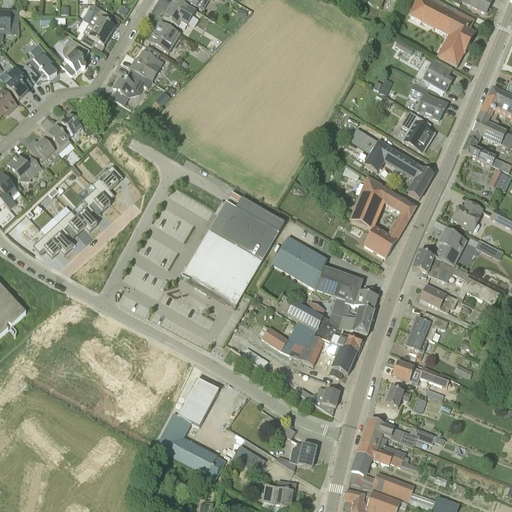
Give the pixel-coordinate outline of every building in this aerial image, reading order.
[(175,0),(163,20),(177,29),(181,24),(187,28),(196,13),(189,9),(175,0)] [(360,0),(360,1),(379,11),(384,0),(360,0)] [(420,0),(417,0),(408,18),(448,38),(442,51),(437,60),(454,68),(456,69),(463,56),(464,56),(475,35),(469,32),(473,23),(456,14),(429,0),(424,0),(423,1),(420,0)] [(491,3),(485,0),(462,0),(461,3),(485,16),(491,3)] [(121,8),(117,14),(125,18),(128,12),(121,8)] [(60,9),(60,17),(68,17),(69,9),(60,9)] [(94,13),(86,25),(88,26),(109,39),(115,30),(107,24),(110,18),(99,11),(97,15),(94,13)] [(238,11),(236,19),(245,21),(247,13),(238,11)] [(0,35),(3,36),(10,36),(18,36),(18,20),(10,19),(11,15),(11,13),(0,12),(0,35)] [(156,35),(150,44),(165,54),(169,48),(172,49),(180,36),(160,24),(154,34),(156,35)] [(84,37),(80,43),(91,50),(95,43),(104,49),(109,39),(88,26),(82,36),(84,37)] [(63,52),(62,54),(62,56),(63,58),(64,59),(66,61),(64,63),(67,66),(63,70),(70,78),(71,78),(72,78),(73,78),(76,75),(81,70),(81,71),(82,71),(83,71),(84,71),(85,71),(85,70),(85,69),(86,69),(85,68),(85,67),(82,64),(89,53),(71,42),(65,49),(63,51),(63,52)] [(397,42),(394,48),(410,57),(414,52),(397,42)] [(139,63),(133,72),(151,84),(152,84),(160,70),(154,67),(157,62),(160,57),(146,48),(143,53),(142,53),(137,62),(139,63)] [(32,63),(22,72),(35,87),(41,81),(42,83),(47,82),(48,83),(57,76),(49,68),(51,67),(45,60),(43,58),(39,59),(36,62),(33,65),(32,63)] [(431,67),(422,82),(444,94),(445,95),(452,83),(447,80),(451,73),(434,62),(433,63),(431,67)] [(0,82),(4,86),(4,87),(18,102),(28,94),(22,87),(27,82),(16,70),(7,78),(4,75),(0,78),(0,82)] [(116,93),(111,101),(123,108),(128,100),(127,99),(127,98),(131,92),(137,95),(139,96),(144,89),(147,91),(151,84),(133,72),(131,71),(124,83),(120,80),(113,91),(116,93)] [(376,83),(373,91),(378,93),(381,86),(376,83)] [(492,91),(488,100),(505,108),(504,110),(511,113),(511,100),(510,99),(511,94),(511,84),(509,83),(503,96),(492,91)] [(413,87),(408,98),(421,104),(417,114),(438,123),(442,115),(443,115),(447,107),(427,99),(429,94),(413,87)] [(381,88),(378,94),(386,98),(389,91),(381,88)] [(0,118),(7,113),(9,115),(16,108),(2,93),(3,92),(2,91),(0,92),(0,118)] [(164,94),(159,98),(165,104),(170,100),(164,94)] [(387,100),(383,106),(389,109),(392,104),(387,100)] [(488,100),(480,117),(489,120),(486,126),(491,129),(496,131),(499,126),(498,123),(495,122),(498,115),(507,119),(511,121),(511,113),(504,110),(505,108),(488,100)] [(409,114),(401,129),(409,134),(403,144),(421,155),(428,143),(429,143),(434,136),(417,126),(421,121),(409,114)] [(55,126),(54,126),(56,129),(65,139),(70,135),(73,138),(82,130),(70,117),(65,121),(64,120),(61,120),(55,126)] [(480,117),(471,134),(482,139),(502,148),(509,152),(511,145),(511,138),(496,131),(491,129),(486,126),(489,120),(480,117)] [(32,145),(27,150),(37,161),(45,170),(49,167),(45,163),(55,155),(57,157),(62,153),(70,146),(71,145),(68,142),(65,139),(56,129),(48,137),(46,134),(41,139),(43,142),(36,148),(32,145)] [(468,142),(462,155),(465,157),(491,168),(494,160),(484,155),(475,151),(476,147),(477,146),(468,142)] [(363,166),(377,175),(384,165),(415,184),(408,196),(419,202),(433,178),(429,176),(377,144),(369,157),(363,166)] [(476,147),(475,151),(484,155),(485,151),(476,147)] [(18,158),(7,168),(18,180),(24,174),(30,181),(41,171),(31,160),(26,165),(24,164),(18,158)] [(73,167),(70,170),(77,179),(81,176),(73,167)] [(99,181),(91,188),(95,192),(95,191),(108,204),(114,198),(109,194),(118,185),(117,184),(121,179),(112,169),(107,174),(110,177),(102,185),(99,181)] [(345,169),(342,177),(356,182),(359,178),(345,169)] [(498,186),(504,189),(509,180),(494,173),(487,188),(495,192),(498,186)] [(0,201),(4,205),(10,212),(16,206),(13,203),(20,197),(18,194),(6,181),(3,178),(2,178),(1,177),(0,177),(0,201)] [(10,179),(6,181),(18,194),(21,191),(10,179)] [(367,181),(350,223),(351,224),(351,225),(372,233),(373,231),(371,230),(379,211),(376,209),(379,203),(402,216),(388,240),(395,244),(404,228),(415,211),(367,181)] [(90,186),(78,197),(83,202),(83,203),(87,207),(89,209),(94,205),(102,214),(110,206),(108,204),(95,191),(95,192),(91,188),(90,186)] [(181,279),(181,280),(189,284),(190,284),(190,283),(191,281),(197,285),(194,290),(206,297),(209,292),(219,298),(228,303),(227,305),(226,305),(234,311),(234,310),(235,309),(243,296),(284,226),(241,200),(241,201),(240,202),(241,202),(237,209),(237,210),(236,209),(236,210),(226,204),(182,277),(181,279)] [(459,209),(452,222),(462,227),(461,229),(472,234),(473,233),(475,234),(477,234),(479,229),(479,227),(476,226),(480,219),(478,218),(482,212),(466,204),(463,211),(459,209)] [(75,218),(74,219),(85,230),(84,230),(88,235),(97,227),(88,218),(93,214),(93,213),(89,209),(87,207),(75,218)] [(511,221),(495,212),(491,221),(511,231),(511,230),(511,221)] [(71,214),(58,226),(63,232),(64,232),(68,228),(77,237),(84,230),(85,230),(74,219),(75,218),(71,214)] [(58,226),(45,238),(59,253),(63,258),(72,250),(63,241),(68,237),(64,232),(63,232),(58,226)] [(374,231),(364,248),(385,261),(395,244),(388,240),(374,231)] [(440,248),(434,260),(441,263),(453,269),(463,250),(457,247),(460,240),(445,232),(438,246),(440,248)] [(45,238),(32,249),(39,256),(44,251),(46,254),(52,260),(59,253),(45,238)] [(288,240),(272,267),(283,274),(315,293),(324,271),(327,263),(299,246),(288,240)] [(497,252),(480,244),(476,251),(493,259),(497,252)] [(418,254),(412,272),(414,273),(420,275),(420,277),(421,279),(426,281),(427,278),(430,279),(437,281),(443,284),(447,275),(452,277),(465,283),(467,281),(469,276),(453,269),(441,263),(434,260),(421,255),(418,254)] [(324,271),(315,293),(336,300),(335,303),(349,308),(360,311),(373,314),(377,299),(359,294),(361,284),(324,271)] [(465,283),(456,301),(462,304),(466,296),(480,303),(486,291),(467,281),(465,283)] [(0,338),(8,331),(5,329),(8,326),(11,328),(26,315),(0,287),(0,338)] [(420,302),(419,303),(420,303),(426,306),(447,316),(451,307),(448,306),(451,300),(429,290),(426,288),(425,291),(420,302)] [(335,303),(329,323),(331,324),(340,329),(339,331),(343,332),(364,338),(366,339),(373,314),(360,311),(356,323),(346,320),(349,308),(335,303)] [(295,304),(288,318),(298,324),(316,335),(314,340),(356,358),(361,345),(362,344),(353,340),(353,341),(349,339),(341,337),(343,332),(339,331),(340,329),(331,324),(329,323),(321,318),(308,312),(303,309),(295,304)] [(312,306),(308,312),(321,318),(324,312),(312,306)] [(414,327),(411,335),(424,341),(428,342),(431,343),(436,332),(437,331),(442,333),(445,332),(447,327),(448,325),(436,320),(425,315),(424,317),(421,323),(418,322),(416,328),(414,327)] [(263,339),(262,341),(280,353),(287,343),(269,331),(263,339)] [(287,343),(280,353),(289,358),(313,369),(315,364),(331,371),(329,377),(339,382),(342,376),(347,378),(356,358),(314,340),(313,340),(293,331),(287,343)] [(409,344),(407,350),(410,351),(408,357),(420,362),(424,352),(420,351),(424,341),(411,335),(407,343),(409,344)] [(465,343),(462,352),(472,356),(476,347),(465,343)] [(247,351),(242,358),(263,372),(268,364),(256,357),(247,351)] [(397,364),(392,377),(409,384),(417,386),(419,380),(421,373),(414,370),(397,364)] [(459,368),(455,375),(468,381),(472,374),(459,368)] [(421,373),(419,380),(442,389),(445,380),(422,370),(421,373)] [(173,417),(155,452),(215,483),(225,464),(220,462),(219,465),(215,462),(216,460),(183,441),(191,426),(199,430),(218,394),(196,382),(177,418),(173,417)] [(494,386),(490,393),(499,398),(503,390),(494,386)] [(391,390),(385,406),(397,410),(401,401),(408,404),(410,397),(403,395),(403,394),(391,390)] [(308,396),(304,400),(308,403),(331,418),(332,419),(334,410),(335,410),(339,396),(319,391),(316,401),(311,398),(308,396)] [(431,393),(429,399),(436,402),(438,396),(431,393)] [(417,401),(414,412),(422,415),(426,404),(417,401)] [(511,415),(511,413),(509,412),(503,410),(501,414),(507,417),(506,419),(509,421),(511,415)] [(366,431),(361,447),(375,452),(392,458),(402,463),(404,459),(405,456),(385,448),(387,442),(385,442),(386,439),(397,445),(401,434),(393,431),(384,427),(383,428),(369,423),(366,431)] [(281,425),(276,433),(290,442),(295,435),(281,425)] [(401,434),(397,445),(413,451),(416,442),(431,448),(433,444),(442,448),(444,442),(435,439),(415,431),(412,438),(409,437),(401,434)] [(277,460),(276,463),(294,474),(296,467),(303,468),(303,469),(306,470),(306,469),(311,470),(316,450),(297,446),(296,451),(293,450),(289,464),(277,460)] [(352,475),(349,485),(407,506),(411,496),(413,489),(379,475),(376,482),(365,478),(368,471),(371,463),(388,469),(388,467),(389,466),(399,470),(402,463),(392,458),(375,452),(361,447),(356,460),(354,467),(351,475),(352,475)] [(240,449),(232,462),(243,468),(252,474),(257,477),(265,464),(250,455),(240,449)] [(429,476),(427,482),(444,488),(447,482),(429,476)] [(264,499),(263,507),(271,511),(277,511),(278,509),(281,510),(289,511),(288,510),(290,497),(293,497),(295,487),(278,484),(277,492),(276,491),(276,492),(273,491),(271,491),(269,492),(267,494),(266,496),(266,499),(265,499),(264,499)] [(343,511),(342,511),(400,511),(401,511),(405,511),(407,506),(349,485),(349,486),(343,511)] [(455,486),(453,492),(462,495),(463,492),(471,495),(472,492),(464,489),(455,486)] [(457,511),(459,507),(437,499),(431,511),(457,511)] [(144,502),(141,507),(146,511),(150,505),(144,502)]
